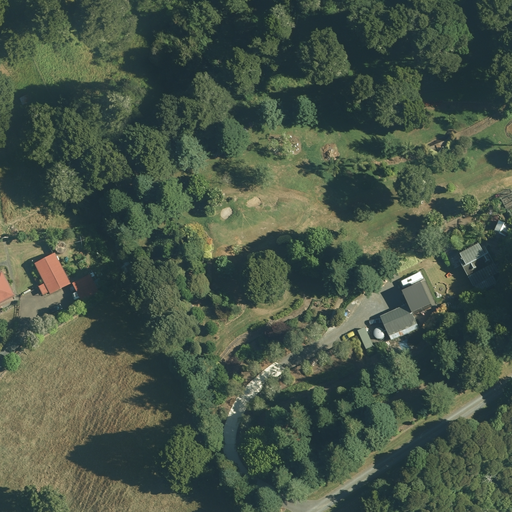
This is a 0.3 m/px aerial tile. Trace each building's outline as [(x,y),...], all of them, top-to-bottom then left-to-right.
[(477,245),(458,255),(460,259),(458,260),(473,287),(474,287),(477,294),(497,284),(493,276),(499,273),(483,247),(480,249),(477,245)] [(47,296),(68,285),(52,255),(31,265),(47,296)] [(0,274),(0,306),(13,299),(0,274)] [(81,304),(98,294),(87,275),(70,285),(81,304)] [(432,310),(426,297),(415,302),(422,315),(432,310)] [(390,336),(417,324),(408,304),(381,317),(390,336)] [(376,347),(369,331),(361,334),(368,351),(376,347)]
